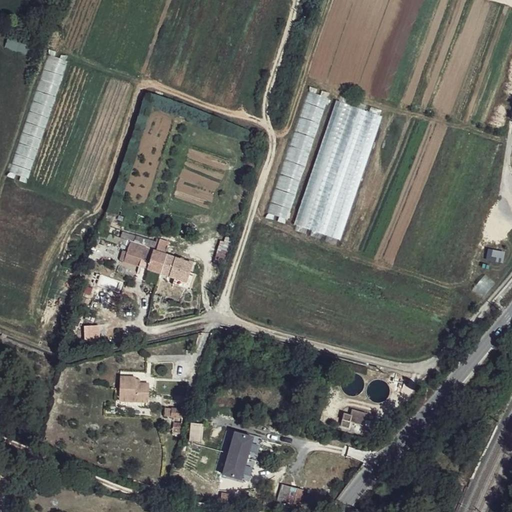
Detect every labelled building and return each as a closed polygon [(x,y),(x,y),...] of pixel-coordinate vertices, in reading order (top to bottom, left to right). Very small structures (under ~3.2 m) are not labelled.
[(236,21),(242,0),(220,0),(216,15),(236,21)] [(252,0),(249,11),(266,18),(273,0),(252,0)] [(169,245),(157,241),(154,250),(163,254),(165,254),(169,245)] [(154,250),(130,242),(123,261),(186,284),(193,264),(165,254),(163,254),(154,250)] [(137,377),(122,376),(120,398),(148,401),(149,384),(136,383),(137,377)] [(182,409),(160,407),(159,415),(162,416),(181,418),(182,409)] [(367,415),(352,411),(351,416),(345,414),(342,421),(364,427),(367,415)] [(190,424),(190,441),(202,440),(202,424),(190,424)] [(255,438),(234,432),(222,475),(242,480),(255,438)] [(303,491),(281,485),(278,500),(286,501),(299,505),(303,491)]
